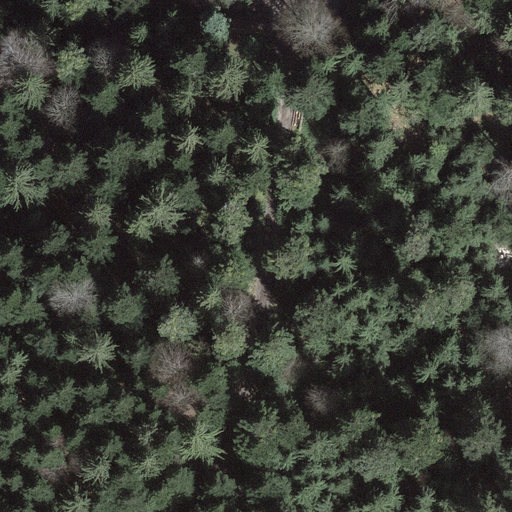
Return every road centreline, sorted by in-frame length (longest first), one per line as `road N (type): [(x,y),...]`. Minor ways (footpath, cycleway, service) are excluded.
road 1 (track): [(172,511),(226,420),(250,351),(296,0)]
road 2 (track): [(0,41),(277,0)]
